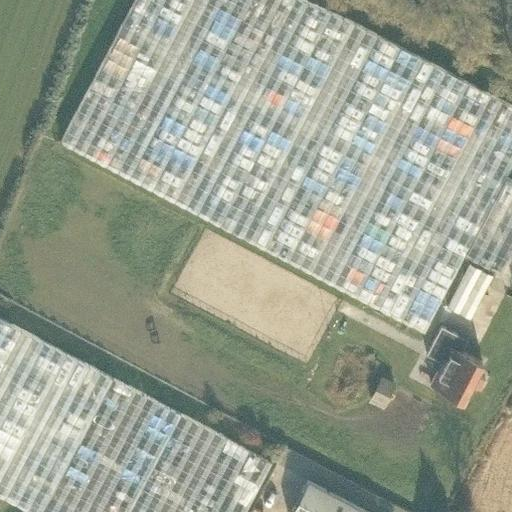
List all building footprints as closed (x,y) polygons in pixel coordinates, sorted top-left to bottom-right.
[(306,0),(132,0),(60,140),(424,330),(465,253),(499,271),(511,246),(511,178),(505,175),(511,162),(511,104),(354,21),(306,0)] [(0,493),(28,508),(25,511),(244,511),(252,497),(272,461),(120,380),(0,317),(0,493)] [(442,361),(430,383),(461,400),(471,381),(479,385),(484,376),(476,371),(482,361),(452,345),(458,333),(441,324),(426,352),(442,361)] [(390,400),(401,373),(385,367),(374,394),(390,400)] [(368,511),(307,479),(290,511),(368,511)]
